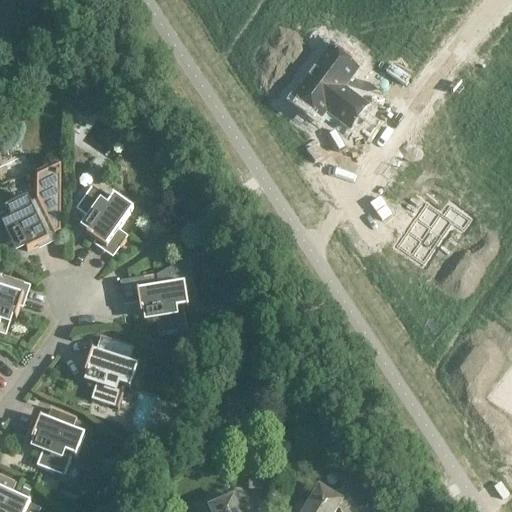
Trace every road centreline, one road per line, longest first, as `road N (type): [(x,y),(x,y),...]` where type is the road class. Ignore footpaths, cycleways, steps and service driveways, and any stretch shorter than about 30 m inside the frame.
road 1 (residential): [(354,207),(502,0)]
road 2 (residential): [(0,413),(75,301)]
